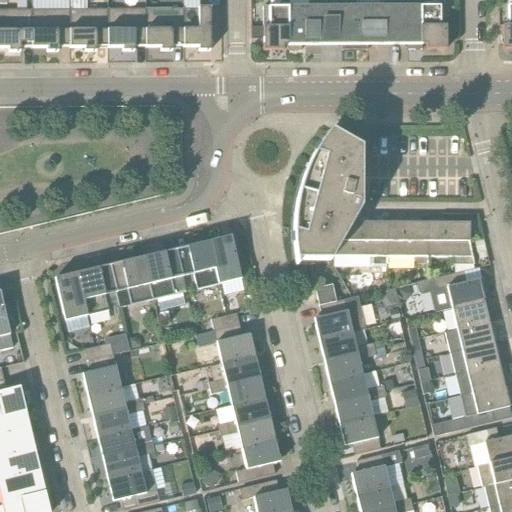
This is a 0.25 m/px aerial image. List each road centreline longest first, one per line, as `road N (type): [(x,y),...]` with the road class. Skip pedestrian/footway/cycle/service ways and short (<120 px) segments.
road 1 (residential): [(322,511),(251,214),(213,176)]
road 2 (residential): [(82,511),(15,252)]
road 3 (tertiary): [(235,89),(475,95)]
road 4 (tertiary): [(235,89),(0,88)]
road 5 (tertiary): [(15,252),(194,209),(213,176)]
road 6 (residential): [(475,95),(511,242)]
